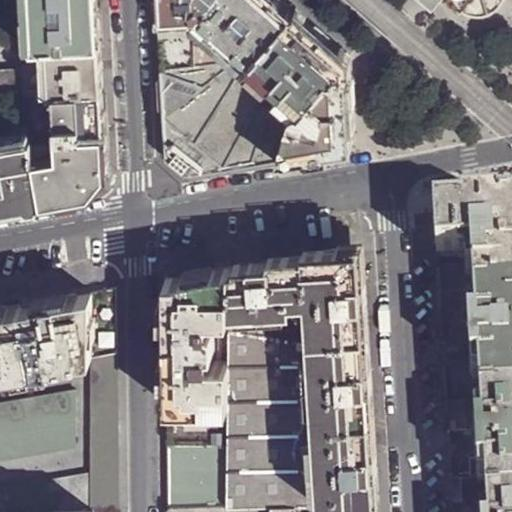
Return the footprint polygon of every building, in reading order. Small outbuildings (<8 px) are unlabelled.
[(30,0),(33,44),(48,44),(100,41),(98,3),(98,0),(30,0)] [(158,0),(159,14),(198,12),(208,0),(158,0)] [(250,58),(294,9),(283,0),(208,0),(198,12),(250,58)] [(451,0),(463,10),(470,13),(480,15),(490,12),(499,6),(502,0),(451,0)] [(250,58),(298,100),(302,104),(331,72),(348,71),(348,58),(319,31),(294,9),(250,58)] [(165,157),(182,171),(184,172),(276,157),(298,100),(250,58),(198,12),(159,14),(162,95),(165,157)] [(51,90),(102,87),(101,66),(100,41),(48,44),(49,63),(51,90)] [(0,93),(26,92),(25,68),(0,69),(0,93)] [(298,100),(276,157),(351,144),(350,133),(349,89),(348,71),(331,72),(302,104),(298,100)] [(73,194),(91,191),(107,171),(105,134),(102,87),(51,90),(26,92),(31,122),(33,136),(44,199),(73,194)] [(0,141),(33,136),(31,122),(0,128),(0,141)] [(0,206),(9,205),(44,199),(33,136),(0,141),(0,206)] [(439,291),(474,288),(475,299),(511,296),(511,207),(476,209),(433,211),(436,256),(472,254),(472,262),(437,264),(439,291)] [(310,502),(376,500),(375,478),(369,375),(362,273),(360,242),(344,246),(342,244),(333,246),(261,259),(230,265),(227,505),(272,504),(295,503),(310,502)] [(227,505),(230,265),(209,269),(167,277),(168,380),(170,507),(227,505)] [(92,356),(92,363),(91,473),(90,509),(95,509),(120,508),(119,418),(117,286),(94,291),(92,356)] [(0,372),(92,356),(94,291),(74,294),(0,308),(0,372)] [(472,372),(479,372),(481,402),(511,400),(511,296),(475,299),(476,329),(470,330),(472,372)] [(0,402),(0,458),(76,445),(77,389),(0,402)] [(511,400),(481,402),(483,432),(476,432),(479,474),(485,474),(485,480),(487,504),(511,502),(511,400)] [(483,432),(481,402),(466,403),(468,433),(476,432),(483,432)] [(466,403),(446,404),(448,434),(468,433),(466,403)] [(90,509),(91,473),(0,488),(0,511),(26,511),(90,509)] [(483,504),(487,504),(485,480),(462,481),(463,505),(483,504)] [(452,506),(462,505),(461,481),(450,481),(452,506)] [(377,511),(376,500),(310,502),(310,511),(377,511)] [(511,511),(511,502),(487,504),(487,511),(511,511)] [(272,511),(295,511),(295,503),(272,504),(272,511)]
